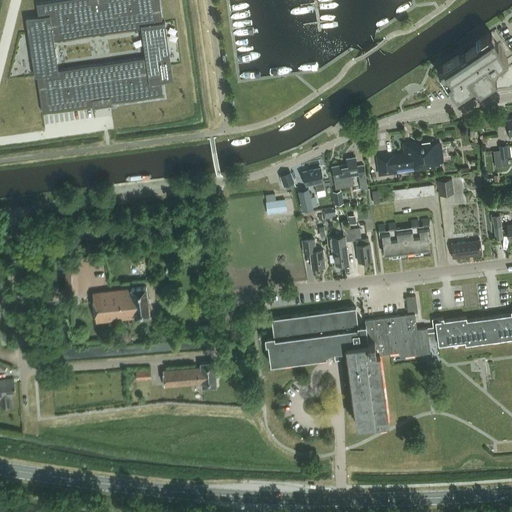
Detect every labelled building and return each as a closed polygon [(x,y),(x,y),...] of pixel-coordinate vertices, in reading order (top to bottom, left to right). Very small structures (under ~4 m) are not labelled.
[(90,0),(88,0),(44,0),(36,1),(38,14),(24,16),(27,31),(27,33),(33,75),(35,75),(35,76),(40,110),(92,103),(91,99),(110,96),(110,100),(162,93),(161,80),(173,79),(171,64),(171,63),(165,21),(165,20),(165,19),(162,20),(158,0),(90,0)] [(497,45),(493,38),(489,33),(476,42),(477,44),(465,52),(464,51),(438,68),(437,67),(436,67),(447,84),(447,83),(448,83),(456,95),(474,84),(476,86),(478,85),(481,89),(477,92),(478,92),(479,91),(496,80),(496,79),(492,74),(494,72),(497,74),(502,65),(501,63),(508,58),(504,53),(498,43),(497,44),(498,44),(497,45)] [(511,52),(510,49),(504,53),(508,58),(501,63),(502,65),(497,74),(494,72),(492,74),(496,79),(496,80),(479,91),(479,92),(509,88),(511,85),(511,64),(511,52)] [(377,156),(380,174),(396,172),(395,166),(415,163),(415,169),(434,167),(433,162),(443,161),(440,143),(432,144),(432,139),(404,143),(405,155),(394,157),(393,154),(377,156)] [(495,167),(508,166),(507,158),(508,158),(506,145),(498,146),(499,150),(493,151),(495,167)] [(360,189),(368,188),(364,165),(356,167),(355,157),(347,159),(348,164),(332,167),(335,188),(352,185),(351,175),(358,174),(360,189)] [(324,188),(322,182),(323,181),(320,168),(303,172),(306,185),(314,183),(316,190),(324,188)] [(283,185),(294,182),(290,173),(280,176),(283,185)] [(437,180),(438,187),(439,196),(454,194),(452,178),(437,180)] [(312,206),(309,190),(300,192),(303,208),(312,206)] [(340,190),(332,192),(334,205),(342,203),(340,190)] [(275,194),(265,195),(268,212),(285,209),(284,199),(276,201),(275,194)] [(333,208),(321,210),(321,213),(322,220),(328,219),(331,216),(334,216),(333,208)] [(500,215),(493,216),(494,227),(501,226),(500,215)] [(384,255),(430,249),(428,239),(431,239),(428,219),(422,219),(422,226),(419,226),(418,220),(411,221),(411,227),(396,229),(395,223),(388,224),(389,230),(385,231),(384,224),(377,225),(379,242),(382,242),(384,255)] [(348,229),(350,241),(356,240),(356,245),(358,262),(371,261),(369,243),(368,238),(361,239),(359,228),(348,229)] [(345,241),(344,242),(344,236),(329,238),(331,248),(333,248),(335,265),(348,264),(345,241)] [(304,252),(310,252),(312,268),(325,266),(323,250),(315,250),(314,239),(302,241),(304,252)] [(453,259),(481,255),(479,239),(451,242),(453,259)] [(78,294),(78,260),(65,260),(65,294),(67,294),(67,303),(65,303),(65,308),(78,308),(78,303),(75,303),(75,294),(78,294)] [(92,293),(96,322),(149,316),(146,286),(92,293)] [(511,309),(511,310),(511,313),(502,314),(491,316),(479,317),(467,319),(466,316),(465,316),(455,318),(446,319),(444,319),(443,317),(434,318),(432,318),(433,326),(417,328),(415,313),(418,312),(417,304),(415,295),(407,296),(405,297),(407,306),(408,313),(407,313),(404,314),(365,320),(365,324),(358,325),(356,306),(272,318),(274,335),(267,336),(271,364),(348,353),(357,425),(375,422),(375,424),(389,422),(388,418),(380,353),(391,352),(399,351),(405,355),(425,352),(429,346),(427,332),(437,331),(438,344),(465,341),(465,344),(511,337),(511,309)] [(214,362),(200,363),(200,367),(163,370),(164,386),(201,383),(202,388),(216,387),(214,362)] [(154,369),(140,369),(140,377),(154,378),(154,369)] [(0,408),(12,407),(10,397),(11,397),(11,393),(14,392),(13,381),(9,382),(9,378),(0,378),(0,408)]
